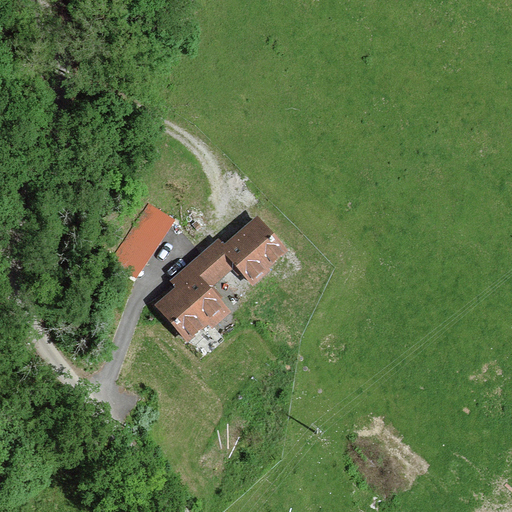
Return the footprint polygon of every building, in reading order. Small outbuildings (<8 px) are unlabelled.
[(144,278),(182,217),(155,201),(118,261),(144,278)] [(263,267),(282,250),(256,220),(222,249),(233,262),(251,281),(265,269),(263,267)] [(222,249),(217,242),(202,255),(218,274),(233,262),(222,249)] [(218,274),(202,255),(187,268),(190,271),(204,287),(218,274)] [(179,287),(158,306),(186,338),(207,319),(210,323),(225,310),(204,287),(190,271),(176,284),(179,287)]
